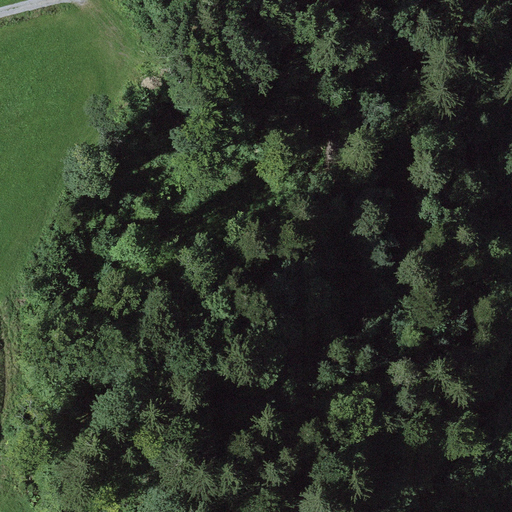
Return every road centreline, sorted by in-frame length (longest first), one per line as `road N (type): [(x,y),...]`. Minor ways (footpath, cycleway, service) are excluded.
road 1 (track): [(343,0),(351,42),(330,146),(331,171),(345,192),(392,214),(465,221),(511,246)]
road 2 (track): [(511,347),(483,405),(395,511)]
